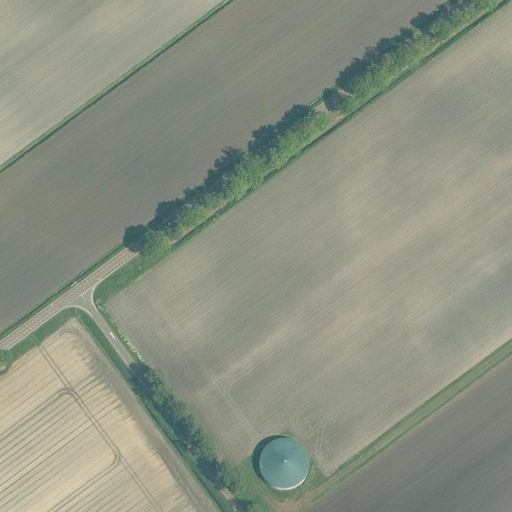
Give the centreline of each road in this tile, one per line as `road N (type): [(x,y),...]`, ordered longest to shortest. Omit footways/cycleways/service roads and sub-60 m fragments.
road 1 (tertiary): [(77,294),(472,0)]
road 2 (unclassified): [(239,511),(77,294)]
